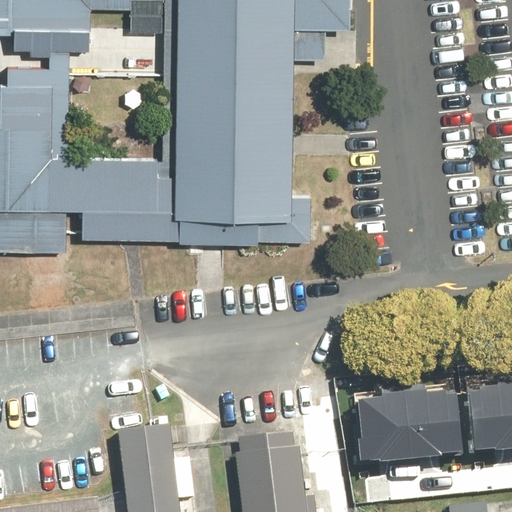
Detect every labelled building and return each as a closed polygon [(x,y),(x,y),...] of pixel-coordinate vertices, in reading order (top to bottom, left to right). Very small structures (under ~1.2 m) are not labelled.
[(130,31),(165,32),(164,162),(69,162),(69,51),(50,51),(50,69),(8,68),(8,88),(0,88),(0,252),(66,253),(66,214),(83,214),(83,239),(179,240),(179,245),(259,245),(259,240),(311,240),(311,197),(294,197),(295,60),(328,60),(328,30),(353,31),(353,0),(0,0),(0,35),(13,35),(90,35),(90,10),(130,10),(130,31)] [(470,387),(477,450),(511,445),(511,369),(492,372),(493,384),(470,387)] [(412,456),(460,451),(453,388),(429,391),(428,378),(403,381),(412,456)] [(356,399),(363,461),(412,456),(403,381),(378,384),(379,396),(356,399)] [(178,511),(169,421),(112,427),(121,511),(178,511)] [(321,511),(312,433),(240,440),(248,511),(321,511)] [(108,511),(105,487),(0,497),(0,511),(108,511)] [(492,511),(492,502),(454,505),(454,511),(492,511)]
